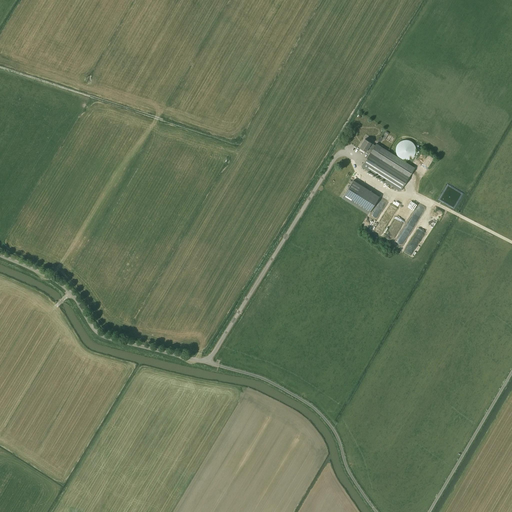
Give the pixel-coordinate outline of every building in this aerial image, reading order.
[(415,147),(415,146),(414,144),(413,142),(412,141),(410,139),(409,139),(407,138),(405,138),(404,138),(402,139),(400,140),(399,141),(398,143),(397,144),(397,146),(397,148),(397,149),(398,151),(399,153),(400,154),(401,155),(402,156),(404,156),(406,156),(408,156),(409,156),(411,155),(412,154),(413,152),(414,151),(415,149),(415,147)] [(371,143),(365,139),(360,147),(366,151),(370,154),(362,167),(401,191),(412,174),(415,168),(376,143),(375,145),(371,143)] [(428,166),(432,156),(423,153),(421,158),(425,160),(423,164),(428,166)] [(342,198),(351,203),(355,197),(358,199),(359,196),(361,197),(366,188),(353,180),(342,198)] [(383,194),(378,205),(383,207),(389,197),(383,194)] [(423,223),(415,236),(421,240),(428,228),(425,226),(425,225),(423,223)]
